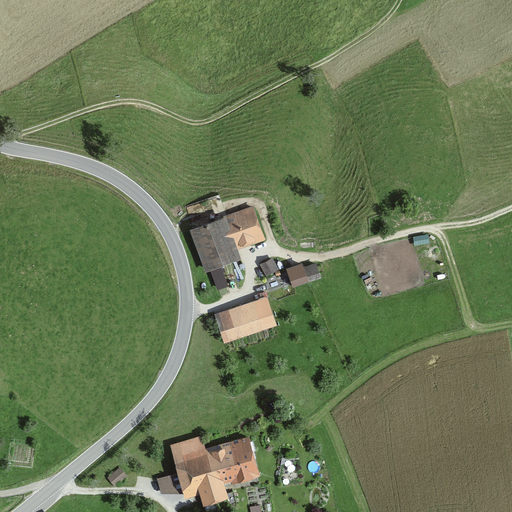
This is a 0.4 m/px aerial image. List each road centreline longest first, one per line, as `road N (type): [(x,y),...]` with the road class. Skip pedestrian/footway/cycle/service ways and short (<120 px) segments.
road 1 (tertiary): [(0,144),(102,170),(140,196),(165,226),(185,286),(179,349),(162,385),(22,511)]
road 2 (track): [(2,144),(117,102),(202,122),(318,64)]
road 3 (track): [(511,206),(374,241)]
